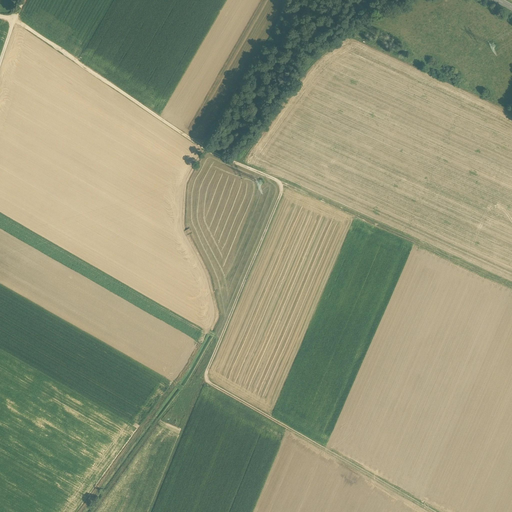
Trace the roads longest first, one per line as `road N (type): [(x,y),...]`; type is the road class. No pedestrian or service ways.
road 1 (track): [(284,183),(203,380),(432,511)]
road 2 (track): [(284,183),(211,153),(0,16)]
road 3 (track): [(511,286),(284,183)]
road 4 (track): [(149,511),(203,380)]
